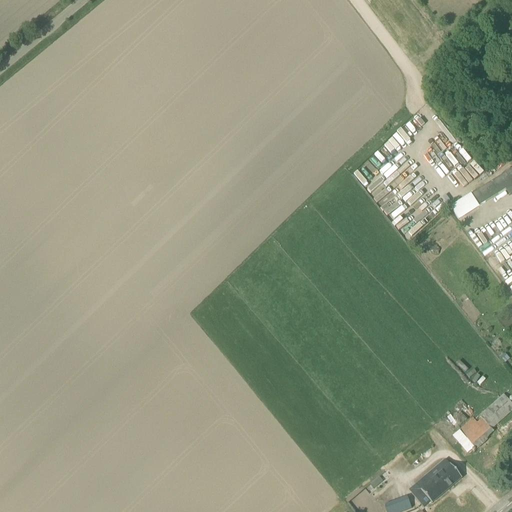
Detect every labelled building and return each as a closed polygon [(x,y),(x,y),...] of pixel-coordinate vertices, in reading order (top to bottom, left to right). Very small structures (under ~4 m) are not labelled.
[(511,157),(484,179),(458,144),(429,165),(483,237),(511,216),(505,208),(511,203),(511,157)] [(371,157),(357,170),(368,181),(373,177),(386,192),(390,188),(382,178),(386,174),(371,157)] [(469,380),(482,368),(472,359),(460,371),(469,380)] [(511,411),(511,403),(504,395),(480,415),(475,420),(473,418),(459,430),(473,445),(491,429),(492,429),(511,411)] [(429,474),(409,491),(424,508),(431,503),(432,504),(462,478),(450,465),(445,460),(437,467),(442,472),(433,479),(429,474)] [(404,496),(382,505),(384,511),(401,511),(410,508),(404,496)]
